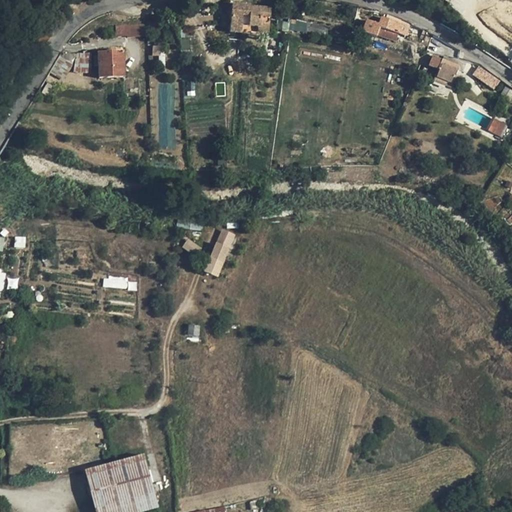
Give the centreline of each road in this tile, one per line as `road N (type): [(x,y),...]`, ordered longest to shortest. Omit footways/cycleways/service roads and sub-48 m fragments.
road 1 (residential): [(511,78),(422,19),(360,0)]
road 2 (residential): [(132,0),(98,8),(63,35),(19,104)]
road 3 (unknown): [(0,424),(142,412)]
